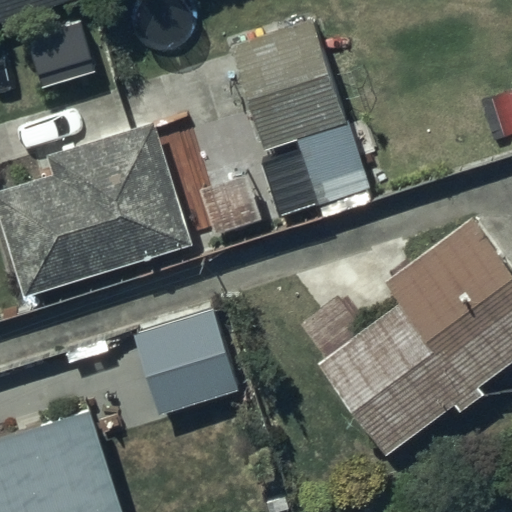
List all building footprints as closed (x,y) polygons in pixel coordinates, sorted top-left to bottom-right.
[(0,0),(0,14),(43,0),(0,0)] [(367,183),(309,11),(223,40),(259,145),(288,135),(311,202),(367,183)] [(189,178),(169,184),(148,114),(41,147),(47,166),(0,179),(0,233),(17,289),(185,237),(178,212),(197,206),(189,178)] [(308,333),(320,349),(311,357),(380,447),(445,397),(451,406),(477,387),(470,378),(511,346),(511,271),(465,210),(376,278),(390,296),(364,316),(352,300),(308,333)] [(212,302),(126,328),(141,378),(227,351),(212,302)] [(123,511),(85,395),(0,422),(0,511),(123,511)]
